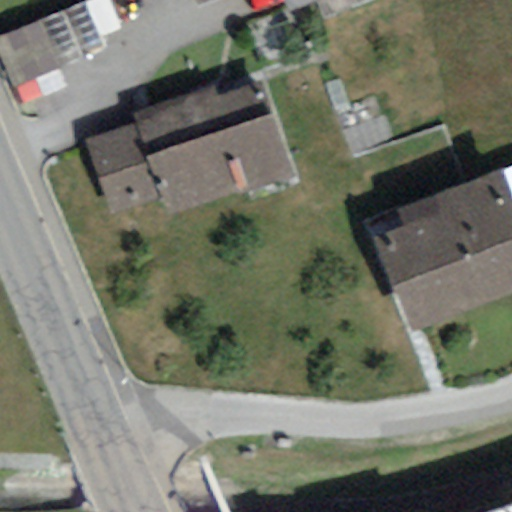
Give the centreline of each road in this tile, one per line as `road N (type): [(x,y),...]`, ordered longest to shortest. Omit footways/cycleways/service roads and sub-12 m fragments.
road 1 (track): [(511,402),(491,411),(86,409)]
road 2 (secondary): [(128,511),(0,196)]
